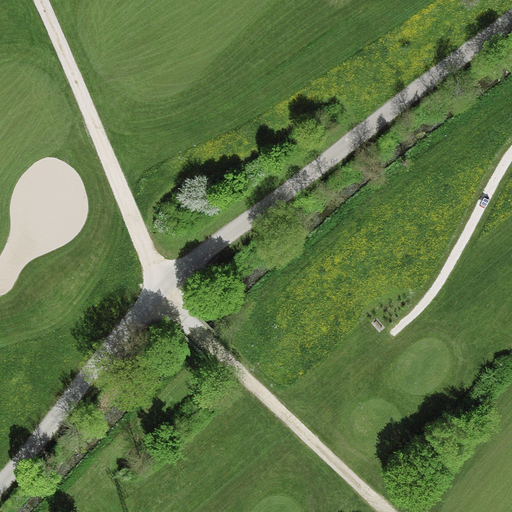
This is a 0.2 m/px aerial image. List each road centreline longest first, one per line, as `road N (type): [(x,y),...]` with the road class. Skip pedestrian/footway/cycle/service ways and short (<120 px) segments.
road 1 (track): [(0,479),(186,261),(511,23)]
road 2 (track): [(161,290),(383,511)]
